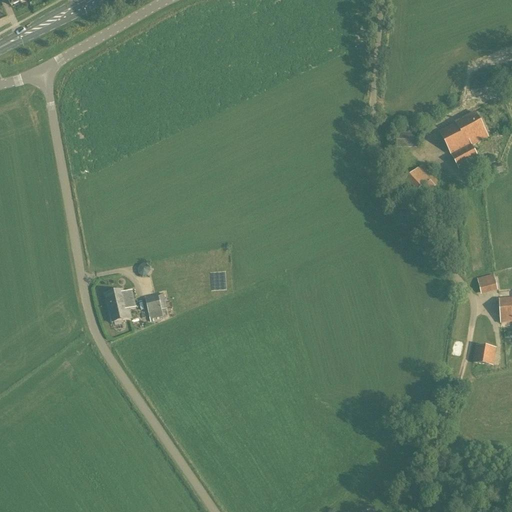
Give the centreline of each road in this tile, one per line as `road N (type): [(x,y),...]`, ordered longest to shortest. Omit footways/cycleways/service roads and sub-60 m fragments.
road 1 (unclassified): [(215,511),(90,311),(43,69)]
road 2 (unclassified): [(471,327),(466,289),(399,204),(376,146),(383,0)]
road 3 (track): [(405,511),(453,397),(471,327)]
road 4 (unclassified): [(43,69),(167,0)]
